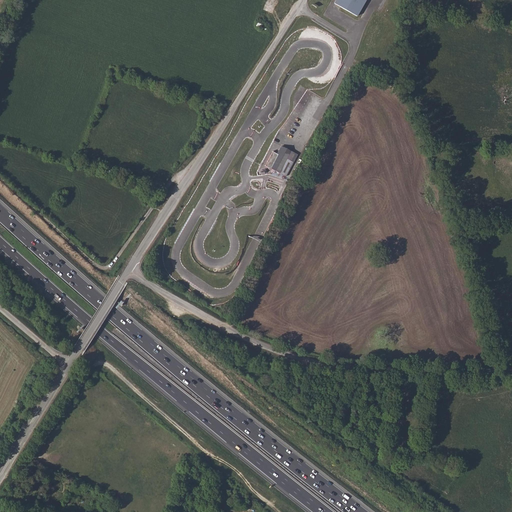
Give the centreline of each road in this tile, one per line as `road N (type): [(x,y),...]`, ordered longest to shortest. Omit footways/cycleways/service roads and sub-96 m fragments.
road 1 (trunk): [(358,511),(172,364),(0,212)]
road 2 (trunk): [(0,241),(319,511)]
road 3 (track): [(0,504),(101,362),(277,511)]
road 4 (residential): [(130,269),(239,335),(286,353),(351,366),(511,370)]
road 5 (unclassified): [(130,269),(303,0)]
road 6 (track): [(0,179),(104,269),(173,178),(190,175)]
road 7 (unclassified): [(0,476),(70,365)]
